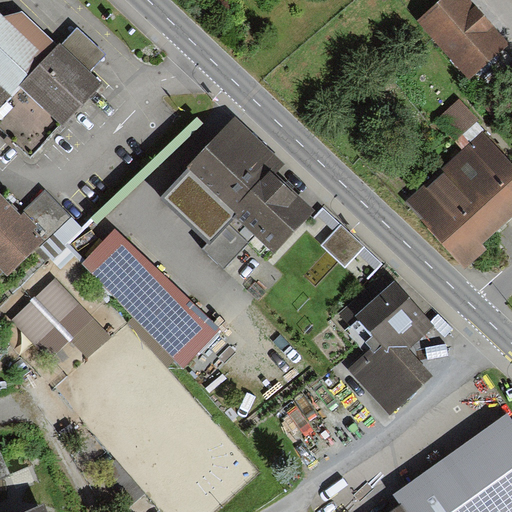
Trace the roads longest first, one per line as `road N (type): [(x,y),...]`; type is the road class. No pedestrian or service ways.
road 1 (primary): [(477,310),(148,0)]
road 2 (residential): [(295,504),(503,335)]
road 3 (unknown): [(511,432),(406,511)]
